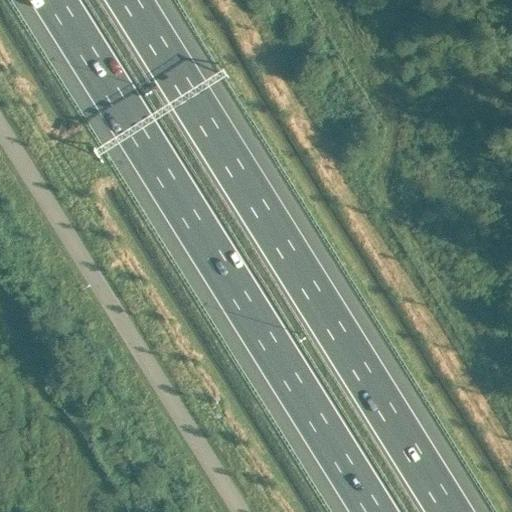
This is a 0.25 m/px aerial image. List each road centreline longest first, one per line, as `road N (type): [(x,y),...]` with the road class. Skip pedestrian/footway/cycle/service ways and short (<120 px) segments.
road 1 (motorway): [(61,0),(384,511)]
road 2 (motorway): [(450,511),(131,0)]
road 3 (unclassified): [(246,511),(0,122)]
